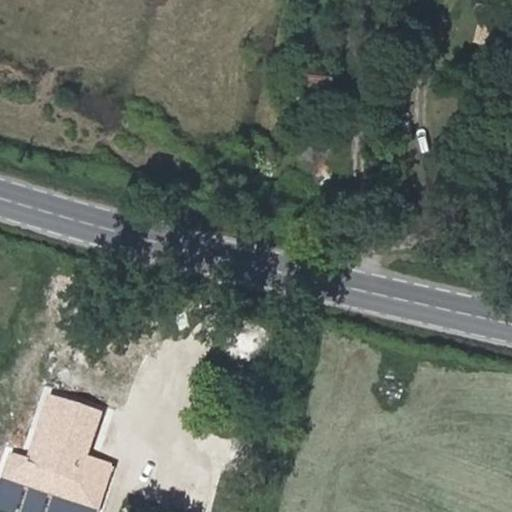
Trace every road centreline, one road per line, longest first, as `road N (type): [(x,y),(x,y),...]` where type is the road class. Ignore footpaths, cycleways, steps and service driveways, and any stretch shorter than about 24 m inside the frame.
road 1 (tertiary): [(511,322),(141,238),(0,193)]
road 2 (unknown): [(348,285),(375,158),(378,74),(433,0)]
